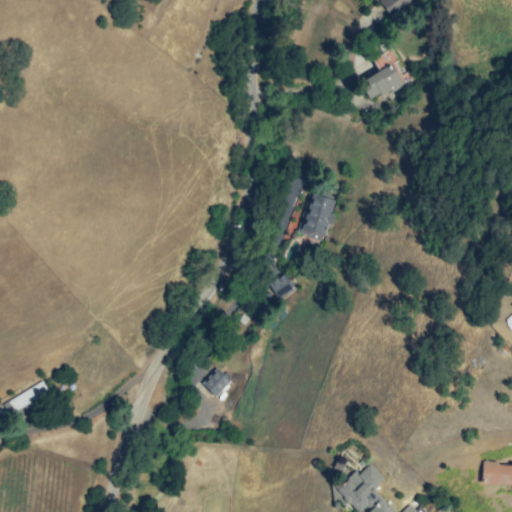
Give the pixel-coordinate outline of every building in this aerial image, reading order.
[(413,0),(379,0),(377,2),(393,19),(413,0)] [(395,66),(364,85),(376,104),(406,85),(395,66)] [(314,194),(303,231),(321,236),(332,200),(314,194)] [(268,284),(285,273),(295,289),(278,299),(268,284)] [(203,383),(220,367),(233,381),(215,397),(203,383)] [(10,405),(45,381),(54,394),(19,418),(10,405)] [(485,462),(511,463),(511,483),(485,482),(485,462)] [(372,465),(356,482),(352,478),(340,492),(362,511),(366,511),(369,509),(372,511),(396,511),(398,510),(375,488),(385,477),(372,465)]
